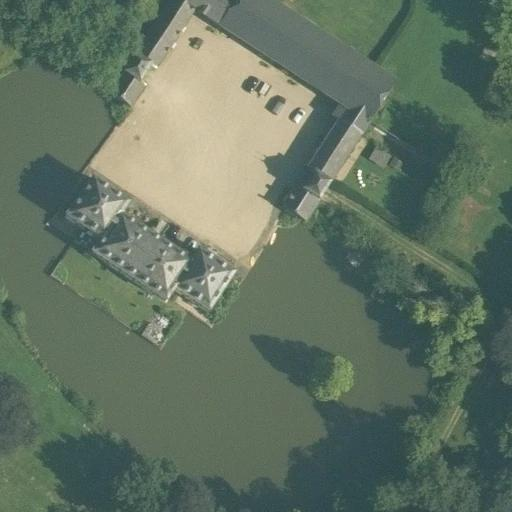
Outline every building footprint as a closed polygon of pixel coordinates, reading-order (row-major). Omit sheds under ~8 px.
[(193,10),(176,0),(171,0),(133,59),(153,72),(193,10)] [(235,0),(176,0),(193,10),(218,27),(235,0)] [(235,0),(218,27),(253,49),(279,9),(264,0),(235,0)] [(279,9),(253,49),(269,60),(268,62),(273,64),(274,63),(297,78),(297,80),(300,82),(301,81),(320,93),(324,87),(339,64),(337,63),(344,52),(327,41),(329,39),(325,37),(323,39),(300,23),(301,21),(297,18),(295,20),(292,18),(293,15),(293,12),(291,9),(289,7),(287,6),(284,6),(281,7),(279,9)] [(153,72),(133,59),(109,96),(129,109),(153,72)] [(339,64),(324,87),(350,104),(337,123),(359,137),(386,95),(339,64)] [(359,137),(337,123),(282,209),(303,223),(359,137)] [(189,261),(121,217),(129,205),(91,180),(65,219),(99,241),(91,254),(166,303),(174,290),(208,313),(235,274),(197,249),(189,261)]
